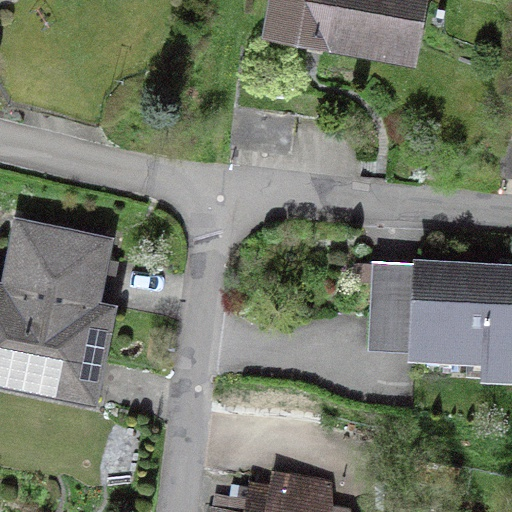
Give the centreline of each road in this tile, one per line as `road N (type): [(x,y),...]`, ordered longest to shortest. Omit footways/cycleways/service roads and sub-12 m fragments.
road 1 (residential): [(218,189),(175,511)]
road 2 (residential): [(218,189),(511,210)]
road 3 (residential): [(0,138),(218,189)]
